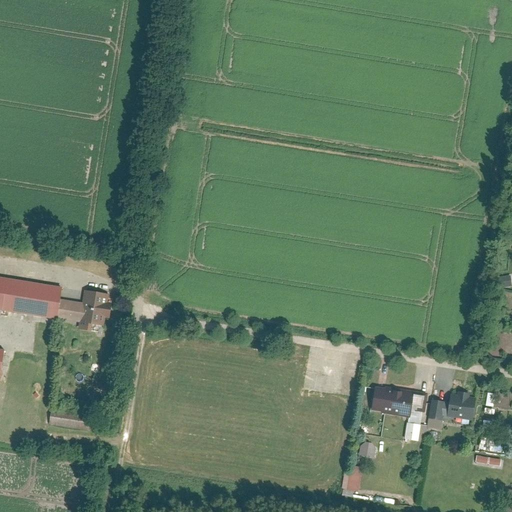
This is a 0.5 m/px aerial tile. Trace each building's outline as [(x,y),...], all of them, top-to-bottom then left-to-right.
[(62,290),(0,279),(0,315),(56,325),(57,323),(60,303),(62,290)] [(107,330),(111,298),(87,295),(85,307),(82,327),(107,330)] [(85,307),(60,303),(57,323),(82,327),(85,307)] [(24,445),(33,368),(16,366),(7,443),(24,445)] [(371,412),(408,418),(412,392),(375,386),(371,412)] [(494,406),(495,393),(488,392),(487,405),(494,406)] [(450,395),(447,418),(472,422),(475,399),(470,398),(470,395),(458,393),(458,396),(450,395)] [(428,428),(441,429),(443,413),(447,414),(449,401),(432,399),(428,428)] [(88,416),(50,412),(48,424),(86,429),(88,416)] [(406,439),(419,439),(420,423),(406,423),(406,439)] [(359,454),(374,458),(377,444),(362,441),(359,454)] [(476,455),(476,462),(488,463),(489,456),(476,455)] [(490,456),(488,464),(500,466),(502,458),(490,456)] [(342,488),(359,491),(363,468),(346,465),(342,488)] [(501,511),(511,511),(511,488),(506,488),(501,511)]
